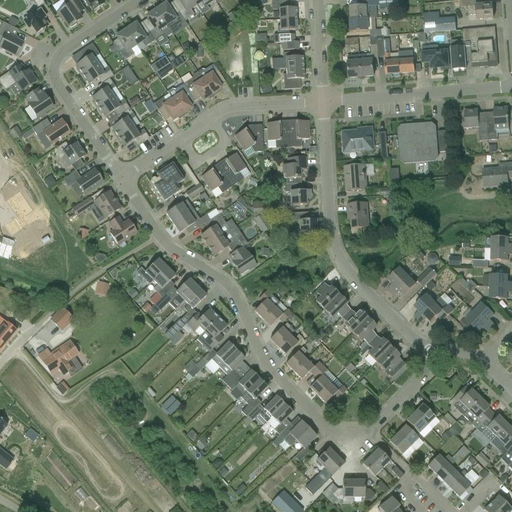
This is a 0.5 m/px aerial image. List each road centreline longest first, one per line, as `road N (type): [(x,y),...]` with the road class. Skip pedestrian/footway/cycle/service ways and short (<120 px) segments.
road 1 (residential): [(121,179),(158,236),(233,292),(276,378),(328,430),(368,430)]
road 2 (residential): [(430,351),(346,273),(331,238),(322,102)]
road 3 (residential): [(140,0),(54,64),(54,79),(121,179)]
road 4 (residential): [(322,102),(225,107),(121,179)]
road 5 (residential): [(511,87),(322,102)]
